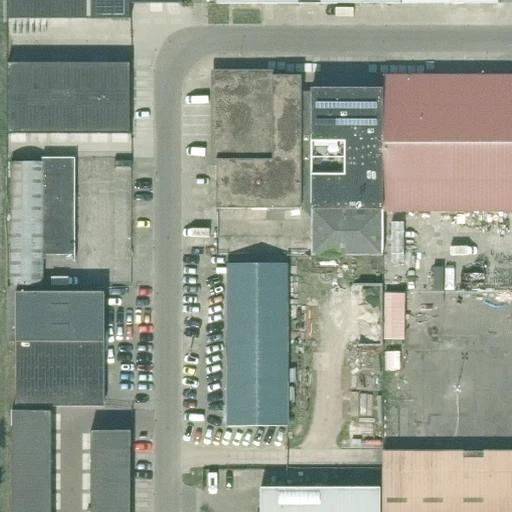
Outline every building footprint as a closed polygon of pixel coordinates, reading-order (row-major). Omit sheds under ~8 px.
[(49,20),(48,0),(6,0),(7,20),(49,20)] [(48,0),(49,20),(89,20),(89,0),(48,0)] [(183,0),(89,0),(89,20),(131,20),(131,5),(183,5),(183,0)] [(7,64),(7,100),(28,100),(49,100),(49,64),(7,64)] [(69,100),(89,100),(89,64),(49,64),(49,100),(69,100)] [(89,100),(110,100),(131,100),(131,64),(89,64),(89,100)] [(511,76),(454,77),(383,76),(383,90),(383,213),(469,213),(508,213),(511,212),(511,76)] [(301,210),(301,77),(217,77),(216,210),(301,210)] [(383,90),(312,90),(311,90),(311,110),(311,257),(383,257),(383,213),(383,90)] [(7,135),(28,135),(28,100),(7,100),(7,135)] [(28,135),(49,135),(49,100),(28,100),(28,135)] [(49,135),(69,135),(69,100),(49,100),(49,135)] [(89,135),(89,100),(69,100),(69,135),(74,135),(89,135)] [(89,135),(110,135),(110,100),(89,100),(89,135)] [(131,100),(110,100),(110,135),(131,135),(131,100)] [(74,256),(74,160),(42,160),(42,163),(10,163),(10,287),(42,288),(42,256),(74,256)] [(131,169),(131,161),(114,161),(114,170),(115,170),(115,169),(131,169)] [(432,283),(432,263),(419,263),(418,237),(407,237),(408,284),(432,283)] [(492,265),(437,263),(436,277),(491,280),(492,265)] [(287,427),(287,265),(227,265),(227,427),(287,427)] [(474,285),(453,286),(454,306),(475,306),(474,285)] [(412,287),(391,286),(389,330),(410,331),(412,287)] [(450,289),(415,287),(414,307),(449,309),(450,289)] [(103,342),(103,295),(17,294),(17,342),(15,342),(15,343),(17,343),(17,406),(103,406),(103,343),(105,343),(105,342),(103,342)] [(390,344),(391,363),(405,363),(404,344),(390,344)] [(59,411),(11,412),(11,432),(59,431),(59,411)] [(59,431),(11,432),(11,452),(59,452),(59,431)] [(119,432),(91,432),(91,452),(131,452),(131,443),(131,439),(131,432),(129,432),(119,432)] [(59,452),(11,452),(11,472),(59,472),(59,452)] [(131,452),(91,452),(91,472),(131,472),(131,466),(131,462),(131,452)] [(511,511),(511,452),(383,453),(383,469),(382,511),(511,511)] [(59,472),(11,472),(11,492),(59,492),(59,472)] [(131,472),(91,472),(91,492),(131,492),(131,472)] [(260,489),(260,511),(380,511),(380,489),(260,489)] [(59,492),(11,492),(11,511),(59,511),(59,492)] [(131,492),(91,492),(91,511),(131,511),(131,492)]
